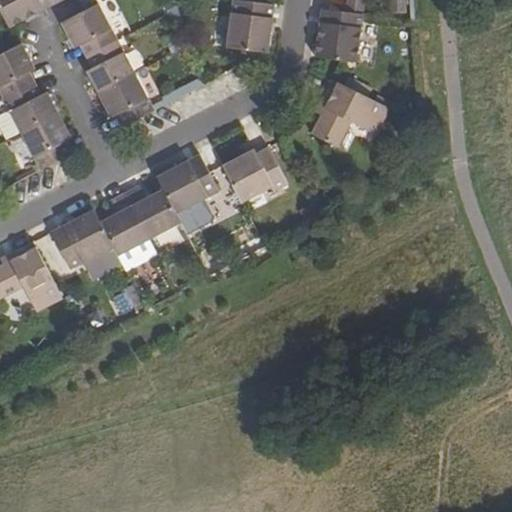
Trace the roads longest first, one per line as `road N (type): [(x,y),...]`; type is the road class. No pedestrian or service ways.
road 1 (residential): [(298,0),(290,67),(273,89),(109,175)]
road 2 (residential): [(39,31),(109,175)]
road 3 (residential): [(109,175),(0,231)]
